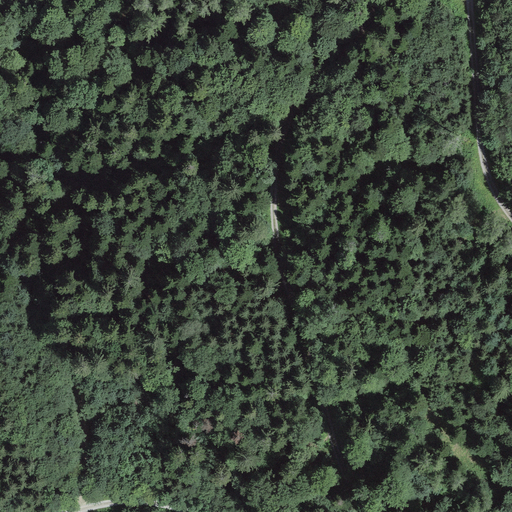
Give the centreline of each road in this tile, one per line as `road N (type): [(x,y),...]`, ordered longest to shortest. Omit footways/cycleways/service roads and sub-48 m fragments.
road 1 (track): [(360,511),(285,309),(274,174),(295,105),(383,0)]
road 2 (track): [(468,0),(484,173),(511,222)]
